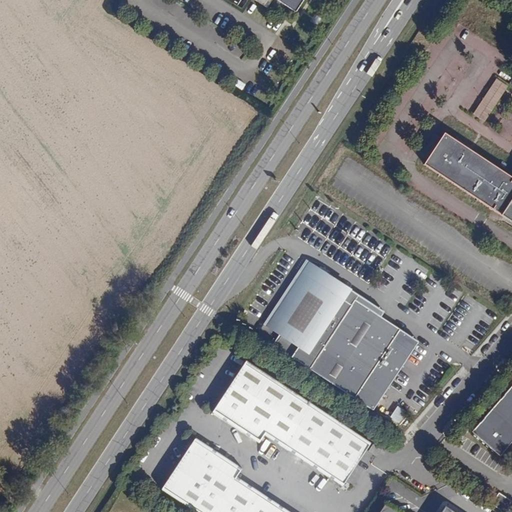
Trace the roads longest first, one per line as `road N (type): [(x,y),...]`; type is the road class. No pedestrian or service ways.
road 1 (secondary): [(373,0),(39,511)]
road 2 (secondary): [(72,511),(371,59)]
road 3 (unknown): [(484,369),(300,249),(257,317)]
road 4 (unknown): [(407,168),(390,152),(392,131),(450,43),(465,39),(475,48),(478,62),(462,83)]
road 5 (residential): [(408,455),(511,338)]
road 6 (unknown): [(511,239),(407,168)]
